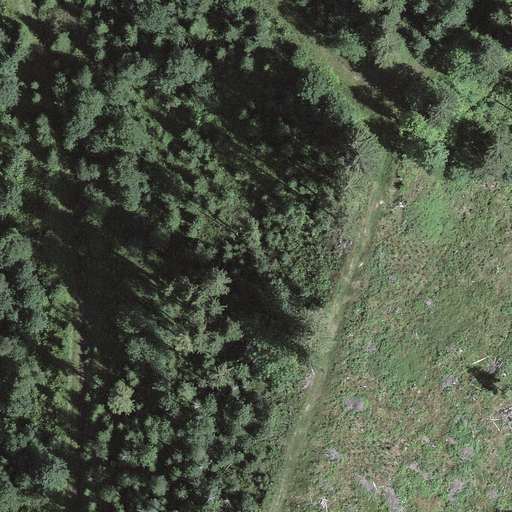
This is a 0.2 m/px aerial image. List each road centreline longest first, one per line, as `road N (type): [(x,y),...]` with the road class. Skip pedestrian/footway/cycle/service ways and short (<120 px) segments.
road 1 (track): [(74,511),(71,219),(31,0)]
road 2 (track): [(282,0),(343,73),(369,92),(397,94),(416,83),(486,0)]
